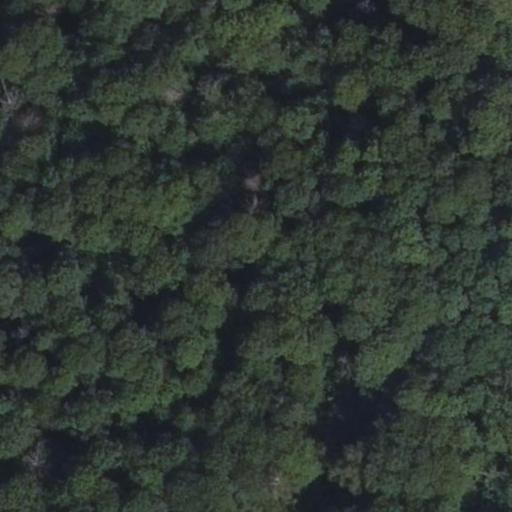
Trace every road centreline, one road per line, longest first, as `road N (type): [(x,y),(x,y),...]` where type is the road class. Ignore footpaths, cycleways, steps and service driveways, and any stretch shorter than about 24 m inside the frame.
road 1 (unknown): [(511,156),(181,65),(0,29)]
road 2 (unknown): [(511,252),(463,142),(383,0)]
